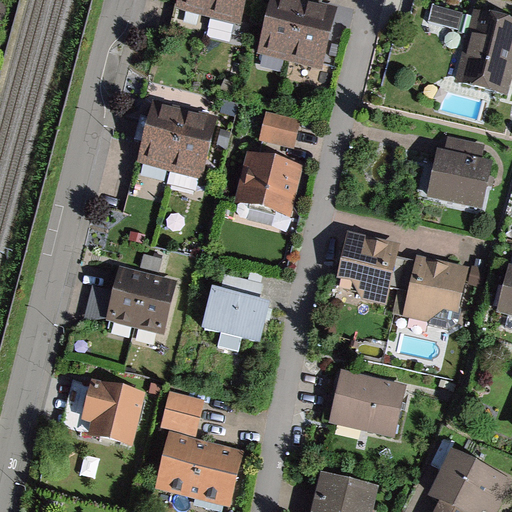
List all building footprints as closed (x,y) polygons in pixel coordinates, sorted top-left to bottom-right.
[(0,0),(0,32),(1,33),(8,0),(0,0)] [(177,0),(175,8),(207,16),(211,0),(177,0)] [(211,0),(207,16),(240,24),(246,0),(211,0)] [(284,60),(290,61),(306,0),(305,0),(270,0),(257,53),(263,54),(284,60)] [(321,4),(306,0),(290,61),(322,69),(338,8),(323,5),(321,4)] [(463,12),(433,4),(428,21),(458,30),(463,12)] [(511,76),(511,19),(474,8),(455,82),(507,95),(511,76)] [(281,71),(284,60),(263,54),(260,66),(281,71)] [(137,162),(170,171),(186,109),(170,105),(153,100),(137,162)] [(202,113),(186,109),(170,171),(202,179),(218,117),(202,113)] [(301,120),(266,111),(259,140),(294,149),(301,120)] [(447,135),(444,149),(482,158),(485,144),(447,135)] [(444,149),(438,147),(427,196),(481,209),(492,160),(482,158),(444,149)] [(277,158),(248,151),(236,203),(291,216),(303,164),(277,158)] [(397,257),(400,242),(378,237),(348,230),(337,277),(350,279),(362,299),(387,305),(390,288),(397,257)] [(144,253),(140,267),(159,272),(162,258),(144,253)] [(440,260),(417,254),(416,260),(408,292),(403,316),(409,318),(427,322),(444,310),(459,313),(460,310),(469,267),(440,260)] [(416,260),(397,257),(390,288),(398,289),(408,292),(416,260)] [(511,263),(510,263),(497,311),(509,314),(511,314),(511,263)] [(105,320),(135,328),(149,273),(135,269),(120,266),(113,291),(105,320)] [(472,266),(468,283),(486,287),(490,270),(472,266)] [(162,276),(149,273),(135,328),(164,335),(178,281),(162,276)] [(224,274),(221,286),(259,296),(262,284),(224,274)] [(201,326),(221,331),(242,337),(260,341),(267,315),(271,299),(259,296),(221,286),(212,284),(201,326)] [(105,320),(113,291),(93,286),(85,318),(105,323),(105,320)] [(408,292),(398,289),(392,314),(403,316),(408,292)] [(466,311),(460,310),(459,313),(444,310),(427,322),(427,325),(449,329),(448,334),(450,334),(463,327),(466,311)] [(427,325),(427,322),(409,318),(407,328),(425,332),(427,325)] [(239,352),(242,337),(221,331),(218,347),(239,352)] [(373,377),(341,369),(329,422),(394,437),(406,385),(373,377)] [(146,392),(92,378),(81,419),(91,422),(88,435),(132,446),(146,392)] [(205,400),(170,391),(161,428),(170,430),(195,437),(205,400)] [(170,430),(155,488),(230,507),(245,450),(217,443),(195,437),(170,430)] [(497,511),(511,479),(450,447),(439,470),(428,494),(439,499),(464,511),(481,511),(483,510),(486,511),(497,511)] [(372,511),(379,485),(321,471),(312,506),(310,511),(372,511)] [(464,511),(439,499),(432,511),(464,511)]
